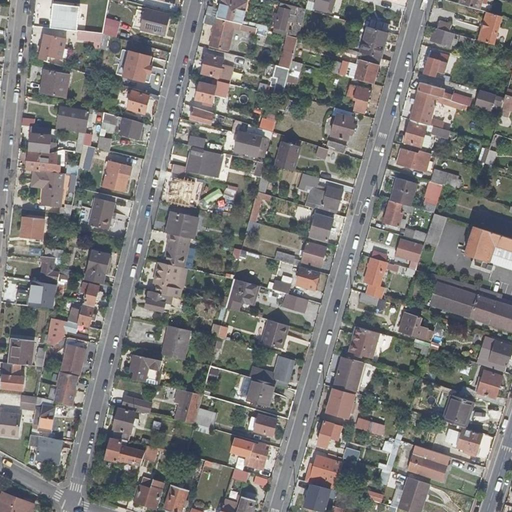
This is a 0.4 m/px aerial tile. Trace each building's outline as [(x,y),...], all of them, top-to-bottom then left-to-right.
[(107,12),(108,0),(98,0),(97,5),(96,10),(107,12)] [(241,24),(246,2),(238,0),(223,0),(220,10),(219,18),(231,21),(241,24)] [(327,11),(330,0),(311,0),(317,2),(315,8),(327,11)] [(479,10),(481,0),(460,0),(459,4),(479,10)] [(289,11),(291,5),(281,3),(280,8),(289,11)] [(291,23),(295,6),(291,5),(289,11),(286,22),(291,23)] [(219,18),(220,10),(208,6),(206,15),(217,18),(217,17),(219,18)] [(299,35),(303,18),(306,9),(295,6),(291,23),(288,32),(287,36),(298,39),(299,35)] [(286,22),(289,11),(280,8),(278,15),(276,22),(275,28),(284,31),(286,22)] [(165,35),(170,15),(146,9),(141,29),(165,35)] [(103,33),(107,12),(96,10),(94,27),(93,32),(103,33)] [(493,44),(498,28),(502,16),(487,12),(478,40),(493,44)] [(216,22),(217,18),(206,15),(204,22),(215,25),(216,22)] [(230,26),(231,21),(219,18),(217,17),(217,18),(216,22),(223,24),(230,26)] [(116,37),(121,22),(108,18),(103,33),(108,35),(116,37)] [(58,29),(58,21),(45,19),(45,25),(44,27),(58,29)] [(388,33),(390,26),(370,20),(368,27),(388,33)] [(258,28),(241,24),(231,21),(230,26),(243,29),(248,30),(256,33),(258,28)] [(449,32),(452,24),(440,21),(437,28),(449,32)] [(226,41),(229,29),(230,26),(223,24),(216,22),(215,25),(210,46),(225,50),(227,42),(226,41)] [(86,32),(87,26),(73,23),(72,30),(77,31),(86,32)] [(384,46),(388,33),(368,27),(365,36),(362,35),(361,39),(369,42),(377,44),(384,46)] [(450,46),(454,33),(449,32),(437,28),(436,34),(433,34),(431,40),(450,46)] [(102,39),(103,33),(93,32),(86,32),(77,31),(76,39),(94,41),(93,46),(100,47),(102,39)] [(62,58),(66,39),(44,34),(43,41),(41,47),(40,51),(39,58),(47,60),(48,56),(62,58)] [(473,45),(475,39),(460,35),(458,40),(473,45)] [(292,61),(298,39),(287,36),(280,65),(286,67),(290,69),(292,61)] [(384,46),(377,44),(369,42),(367,46),(383,51),(384,46)] [(98,61),(100,48),(100,47),(93,46),(90,60),(98,61)] [(381,58),(383,51),(367,46),(365,54),(381,58)] [(360,57),(361,53),(345,48),(344,52),(360,57)] [(447,63),(449,56),(431,50),(429,57),(447,63)] [(147,72),(149,65),(151,57),(129,51),(123,76),(145,81),(147,72)] [(381,58),(365,54),(361,53),(360,57),(359,60),(379,65),(381,58)] [(226,84),(231,67),(222,65),(223,59),(206,54),(201,72),(216,77),(214,81),(226,84)] [(444,74),(447,63),(429,57),(424,73),(435,76),(437,71),(444,74)] [(373,84),(379,65),(359,60),(358,65),(342,61),(341,64),(334,62),(332,73),(350,78),(373,84)] [(284,93),(290,69),(276,65),(273,78),(278,79),(274,96),(282,98),(284,93)] [(65,97),(69,75),(45,71),(41,93),(65,97)] [(93,84),(95,77),(83,73),(81,80),(93,84)] [(212,104),(217,86),(200,82),(196,99),(204,102),(209,103),(212,104)] [(452,95),(443,92),(444,90),(439,88),(440,86),(434,84),(433,87),(421,83),(419,91),(437,96),(450,100),(452,95)] [(354,97),(357,86),(350,85),(347,95),(354,97)] [(364,114),(371,91),(357,86),(354,97),(353,100),(356,101),(353,110),(364,114)] [(145,113),(149,98),(149,95),(133,91),(132,94),(128,109),(145,113)] [(432,115),(436,102),(437,96),(419,91),(410,120),(429,125),(430,120),(432,115)] [(501,108),(505,98),(494,94),(482,91),(480,91),(475,106),(491,110),(493,105),(501,108)] [(469,106),(471,99),(452,94),(452,95),(450,100),(457,103),(469,106)] [(511,111),(511,96),(506,94),(505,98),(501,108),(511,111)] [(449,106),(450,100),(437,96),(436,102),(449,106)] [(210,125),(214,113),(191,106),(190,110),(193,111),(191,119),(210,125)] [(352,118),(354,113),(334,107),(333,112),(338,114),(337,116),(346,119),(347,116),(352,118)] [(86,128),(89,111),(70,108),(67,130),(71,131),(80,132),(81,130),(79,129),(79,127),(83,128),(86,128)] [(509,118),(511,111),(501,108),(499,115),(509,118)] [(141,131),(143,123),(119,116),(115,132),(142,139),(144,132),(141,131)] [(351,128),(354,118),(352,118),(347,116),(346,119),(337,116),(331,135),(347,139),(349,134),(352,134),(354,129),(351,128)] [(33,127),(34,119),(22,117),(21,125),(31,127),(33,127)] [(273,132),(276,121),(263,118),(260,128),(261,128),(267,130),(273,132)] [(421,147),(426,128),(431,129),(431,132),(440,136),(441,135),(448,137),(450,131),(442,129),(429,125),(410,120),(404,142),(421,147)] [(251,133),(253,126),(241,122),(240,127),(239,130),(238,134),(246,136),(248,132),(251,133)] [(265,138),(267,130),(261,128),(258,136),(265,138)] [(271,140),(273,132),(267,130),(265,138),(268,139),(271,140)] [(83,141),(85,133),(80,132),(71,131),(70,142),(78,143),(78,141),(83,141)] [(48,152),(50,143),(51,135),(44,134),(30,132),(29,150),(41,152),(48,152)] [(90,146),(92,134),(85,133),(83,141),(83,144),(90,146)] [(235,151),(264,157),(267,147),(267,144),(268,139),(265,138),(258,136),(252,135),(251,138),(246,136),(238,134),(235,151)] [(495,152),(500,136),(494,134),(491,143),(489,148),(489,150),(495,152)] [(109,151),(112,139),(99,135),(97,148),(109,151)] [(195,147),(197,141),(185,138),(183,145),(191,146),(195,147)] [(346,155),(349,147),(328,141),(326,149),(330,150),(346,155)] [(294,171),(300,148),(283,142),(276,166),(294,171)] [(92,156),(94,147),(90,146),(83,144),(82,150),(81,153),(79,166),(87,168),(90,155),(91,155),(92,156)] [(327,159),(330,150),(326,149),(319,146),(316,155),(327,159)] [(187,177),(194,178),(204,180),(217,183),(224,154),(195,147),(194,152),(187,177)] [(485,163),(489,150),(489,148),(486,147),(481,162),(485,163)] [(429,173),(435,154),(419,150),(418,153),(401,148),(397,164),(405,166),(429,173)] [(72,172),(74,152),(64,150),(64,151),(62,171),(72,172)] [(491,165),(495,152),(489,150),(485,163),(486,163),(491,165)] [(56,161),(56,151),(54,151),(48,152),(41,152),(41,153),(41,160),(44,160),(56,161)] [(40,164),(41,160),(41,153),(29,152),(26,169),(33,170),(38,170),(39,170),(40,164)] [(127,177),(127,173),(130,174),(132,167),(110,161),(107,175),(104,185),(123,190),(127,177)] [(261,177),(265,163),(258,162),(254,175),(261,177)] [(186,176),(188,168),(175,164),(173,173),(178,175),(186,176)] [(36,181),(38,170),(33,170),(31,186),(44,188),(44,182),(36,181)] [(39,170),(38,170),(36,181),(44,182),(44,188),(41,205),(60,207),(64,173),(59,173),(50,172),(39,170)] [(446,186),(448,178),(434,173),(431,182),(442,185),(446,186)] [(193,183),(194,178),(187,177),(186,176),(178,175),(177,179),(193,183)] [(316,189),(320,179),(306,175),(305,178),(304,180),(306,181),(304,190),(310,192),(311,187),(316,189)] [(189,207),(195,184),(193,183),(177,179),(173,178),(168,201),(189,207)] [(410,206),(415,188),(417,184),(397,178),(389,200),(395,202),(402,204),(407,205),(410,206)] [(455,189),(458,181),(448,178),(446,186),(455,189)] [(437,201),(442,185),(431,182),(428,181),(424,196),(437,201)] [(234,200),(237,188),(227,186),(224,198),(234,200)] [(337,210),(343,191),(328,186),(326,192),(316,189),(311,187),(310,192),(305,206),(312,207),(315,208),(316,204),(337,210)] [(256,217),(261,199),(269,201),(271,196),(257,192),(251,215),(256,217)] [(110,229),(116,203),(97,198),(90,223),(110,229)] [(400,220),(402,211),(400,210),(393,208),(395,202),(389,200),(383,222),(389,224),(395,226),(402,228),(404,221),(400,220)] [(400,210),(402,204),(395,202),(393,208),(400,210)] [(64,208),(60,207),(59,213),(70,214),(71,205),(65,204),(64,208)] [(337,210),(316,204),(315,208),(336,214),(337,210)] [(336,214),(315,208),(312,207),(310,213),(315,214),(334,219),(336,214)] [(192,239),(197,219),(171,213),(166,233),(168,234),(190,238),(192,239)] [(436,246),(446,217),(433,213),(432,216),(426,236),(424,242),(436,246)] [(327,241),(334,219),(315,214),(311,229),(321,232),(319,238),(327,241)] [(42,240),(45,219),(23,217),(21,237),(42,240)] [(251,236),(255,222),(249,221),(246,234),(251,236)] [(511,238),(505,236),(474,226),(464,255),(479,260),(498,266),(511,270),(511,238)] [(319,238),(321,232),(311,229),(309,235),(319,238)] [(413,239),(415,232),(405,229),(403,236),(413,239)] [(424,242),(426,236),(415,232),(413,239),(424,242)] [(183,268),(190,238),(168,234),(166,242),(169,242),(168,244),(164,264),(179,267),(183,268)] [(418,262),(423,246),(400,239),(394,259),(404,263),(405,258),(418,262)] [(320,267),(326,247),(307,242),(304,252),(303,256),(301,261),(305,262),(320,267)] [(62,259),(63,251),(46,249),(46,257),(55,258),(56,258),(62,259)] [(103,284),(110,255),(93,250),(91,258),(90,259),(88,259),(88,261),(87,263),(89,264),(85,280),(103,284)] [(385,262),(387,255),(372,250),(370,257),(371,257),(385,262)] [(277,253),(275,258),(293,263),(295,257),(277,253)] [(60,272),(52,271),(54,260),(55,258),(46,257),(42,256),(42,261),(44,262),(41,279),(58,282),(58,281),(60,273),(60,272)] [(378,289),(383,272),(384,272),(385,271),(389,269),(395,271),(395,269),(394,265),(385,262),(371,257),(363,282),(370,284),(367,294),(378,298),(382,299),(385,291),(378,289)] [(303,267),(305,262),(301,261),(295,259),(294,265),(302,267),(303,267)] [(174,288),(179,267),(164,264),(158,262),(153,283),(156,284),(154,292),(167,295),(178,297),(180,289),(174,288)] [(180,289),(185,268),(183,268),(179,267),(174,288),(180,289)] [(314,290),(319,272),(303,267),(302,267),(296,284),(314,290)] [(66,283),(68,276),(67,275),(60,273),(58,281),(65,283),(66,283)] [(459,283),(431,274),(429,281),(437,284),(456,290),(459,283)] [(252,306),(255,296),(243,293),(245,286),(246,282),(234,279),(229,297),(226,308),(238,311),(241,302),(252,306)] [(63,289),(65,283),(58,281),(58,282),(57,284),(57,288),(63,289)] [(273,290),(289,293),(291,284),(275,281),(273,290)] [(95,304),(97,297),(98,292),(99,286),(83,282),(81,292),(87,294),(85,302),(95,304)] [(481,289),(459,283),(456,290),(479,297),(481,289)] [(472,317),(479,297),(456,290),(437,284),(432,299),(431,304),(472,317)] [(54,307),(56,294),(57,288),(39,285),(39,291),(38,295),(33,294),(17,292),(16,303),(36,305),(37,304),(54,307)] [(428,298),(431,289),(419,285),(413,302),(430,307),(431,304),(432,299),(428,298)] [(501,298),(502,296),(481,289),(479,297),(499,304),(501,298)] [(163,311),(167,295),(154,292),(149,291),(145,307),(163,311)] [(311,301),(313,295),(300,291),(298,297),(307,299),(311,301)] [(375,306),(378,298),(367,294),(361,292),(358,300),(375,306)] [(302,314),(307,299),(298,297),(288,294),(284,308),(302,314)] [(492,324),(499,304),(479,297),(472,317),(492,324)] [(387,301),(385,307),(399,311),(400,305),(387,301)] [(91,320),(92,314),(94,306),(85,304),(83,304),(81,312),(80,315),(78,324),(89,327),(91,320)] [(511,307),(503,305),(499,304),(492,324),(511,330),(511,307)] [(78,324),(80,315),(74,313),(72,323),(78,324)] [(418,326),(420,318),(405,313),(399,333),(430,342),(433,332),(418,326)] [(76,333),(78,324),(72,323),(51,318),(49,333),(49,334),(50,334),(50,335),(50,336),(49,336),(47,344),(52,345),(53,341),(55,340),(56,337),(62,338),(64,339),(65,331),(76,333)] [(283,348),(289,326),(268,320),(262,342),(283,348)] [(218,337),(221,325),(215,323),(212,335),(218,337)] [(223,338),(227,327),(221,325),(218,337),(223,338)] [(185,360),(191,331),(169,326),(165,344),(164,352),(163,355),(185,360)] [(382,348),(386,335),(355,326),(352,336),(348,351),(371,358),(374,348),(378,349),(382,348)] [(32,365),(34,340),(11,338),(10,346),(14,347),(12,363),(20,364),(32,365)] [(81,376),(89,342),(76,339),(71,338),(66,357),(62,372),(79,375),(81,376)] [(510,354),(511,348),(511,346),(496,341),(491,355),(493,355),(492,361),(506,367),(507,365),(509,358),(510,354)] [(426,356),(429,347),(423,346),(422,349),(420,354),(426,356)] [(157,384),(161,360),(133,354),(130,371),(134,372),(132,379),(157,384)] [(286,388),(294,361),(279,356),(274,373),(252,367),(249,377),(254,378),(275,384),(286,388)] [(354,393),(363,362),(343,356),(334,387),(344,390),(354,393)] [(509,373),(511,367),(507,365),(506,367),(492,361),(489,367),(509,373)] [(23,390),(25,377),(20,376),(19,375),(20,364),(12,363),(8,363),(5,362),(2,387),(16,389),(23,390)] [(496,396),(502,376),(485,370),(482,377),(480,383),(478,392),(495,398),(496,396)] [(75,391),(79,375),(62,372),(62,371),(58,387),(59,387),(75,391)] [(269,407),(275,384),(254,378),(248,401),(269,407)] [(73,406),(77,392),(75,391),(59,387),(56,401),(73,406)] [(200,405),(203,394),(178,389),(175,402),(180,403),(177,416),(193,420),(197,405),(200,405)] [(347,419),(354,395),(333,389),(332,393),(331,397),(326,413),(347,419)] [(505,406),(507,400),(496,396),(495,398),(478,392),(477,392),(475,397),(505,406)] [(36,407),(38,397),(24,395),(24,408),(27,409),(33,410),(35,410),(36,407)] [(139,410),(142,400),(124,395),(122,406),(139,410)] [(466,428),(474,403),(451,395),(443,420),(466,428)] [(52,425),(55,412),(56,407),(44,404),(41,418),(40,420),(39,425),(39,429),(51,431),(52,428),(52,425)] [(135,425),(136,421),(133,420),(135,414),(135,412),(119,408),(113,429),(114,429),(127,432),(130,433),(132,424),(135,425)] [(23,428),(24,416),(3,413),(3,417),(1,433),(1,435),(22,437),(23,428)] [(213,429),(216,419),(198,414),(196,421),(195,424),(197,424),(213,429)] [(272,435),(277,419),(256,414),(255,416),(253,415),(249,428),(272,435)] [(369,431),(371,422),(362,419),(359,428),(369,431)] [(338,438),(341,426),(324,421),(321,431),(320,435),(317,444),(326,447),(329,437),(337,440),(338,438)] [(125,439),(127,432),(114,429),(112,436),(113,437),(123,439),(125,439)] [(476,454),(482,435),(464,429),(457,447),(463,450),(473,453),(476,454)] [(59,464),(61,450),(62,444),(63,441),(31,434),(29,444),(39,446),(36,459),(59,464)] [(143,457),(145,451),(127,447),(128,440),(125,439),(123,439),(122,441),(112,439),(111,438),(106,458),(123,463),(124,460),(141,464),(143,457)] [(409,451),(412,444),(400,440),(398,447),(409,451)] [(263,469),(268,451),(264,449),(265,446),(259,443),(258,445),(248,442),(246,448),(251,450),(249,455),(247,455),(244,464),(263,469)] [(154,460),(158,448),(147,445),(145,451),(143,457),(154,460)] [(441,481),(450,457),(416,445),(408,469),(441,481)] [(357,461),(360,451),(347,447),(344,458),(357,461)] [(330,467),(333,460),(317,455),(311,476),(327,480),(329,473),(330,467)] [(241,490),(247,472),(235,468),(229,486),(241,490)] [(410,511),(420,511),(430,484),(409,477),(398,508),(410,511)] [(185,500),(186,496),(188,489),(173,484),(165,509),(173,511),(181,511),(183,506),(185,500)] [(136,500),(140,487),(134,485),(130,498),(136,500)] [(156,508),(162,490),(151,486),(150,489),(147,488),(141,486),(140,487),(136,500),(135,502),(156,508)] [(239,495),(241,490),(229,486),(227,491),(239,495)] [(333,504),(337,490),(323,486),(318,499),(333,504)] [(381,502),(383,496),(367,491),(365,498),(368,499),(381,502)] [(0,511),(31,511),(34,505),(4,493),(0,501),(0,511)] [(253,511),(252,511),(256,500),(240,495),(237,503),(226,499),(222,511),(226,511),(253,511)]
